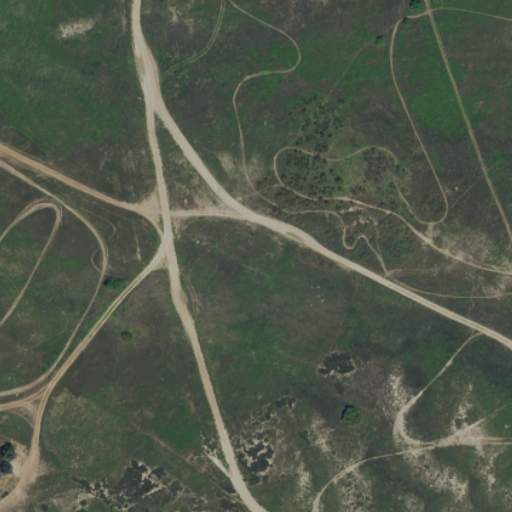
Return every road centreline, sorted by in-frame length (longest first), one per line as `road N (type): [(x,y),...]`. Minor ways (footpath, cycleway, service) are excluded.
road 1 (track): [(286,511),(245,468),(210,398),(173,267),(148,97),(149,0)]
road 2 (track): [(511,417),(243,209),(148,97)]
road 3 (track): [(0,495),(23,463),(34,390),(143,264),(170,249)]
